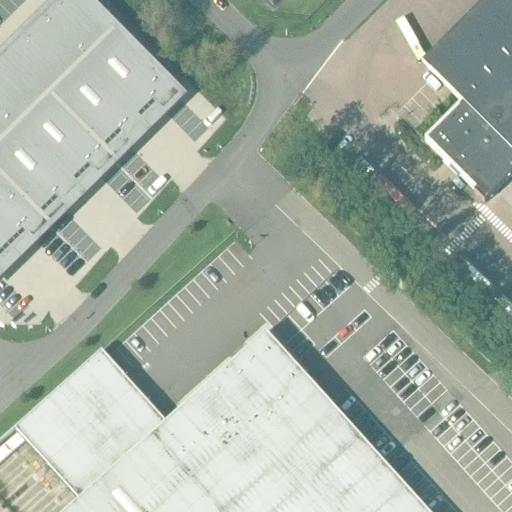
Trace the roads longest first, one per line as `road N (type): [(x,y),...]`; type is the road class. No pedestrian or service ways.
road 1 (unclassified): [(16,382),(77,327),(238,149),(283,79)]
road 2 (unknown): [(511,261),(296,66)]
road 3 (unknown): [(143,383),(315,223)]
